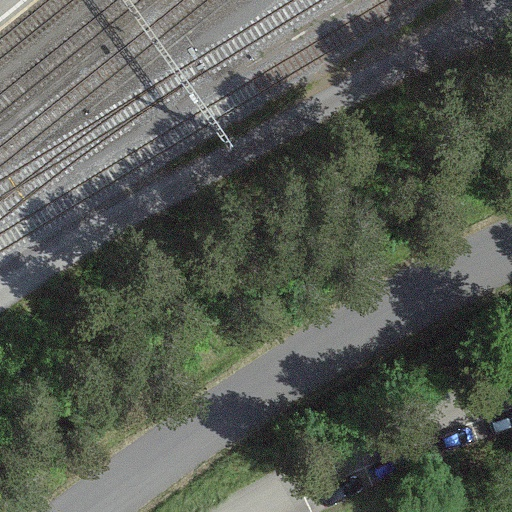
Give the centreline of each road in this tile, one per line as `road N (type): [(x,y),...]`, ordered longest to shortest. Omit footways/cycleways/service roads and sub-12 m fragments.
road 1 (residential): [(94,511),(226,411),(511,248)]
road 2 (residential): [(256,511),(511,400)]
